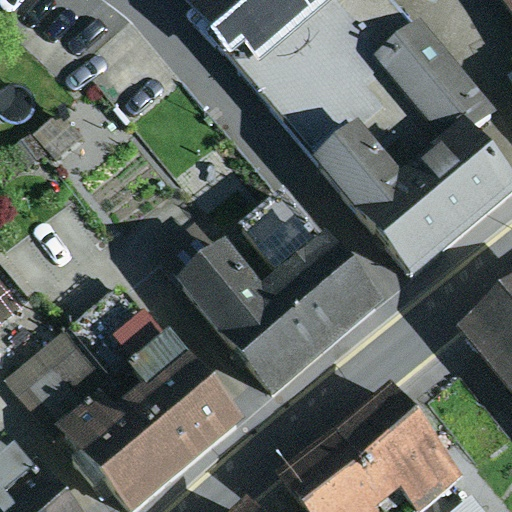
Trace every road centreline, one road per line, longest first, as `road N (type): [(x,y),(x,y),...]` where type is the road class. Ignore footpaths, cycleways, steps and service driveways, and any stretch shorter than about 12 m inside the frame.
road 1 (residential): [(418,334),(140,0)]
road 2 (primary): [(418,334),(205,511)]
road 3 (primary): [(511,259),(418,334)]
